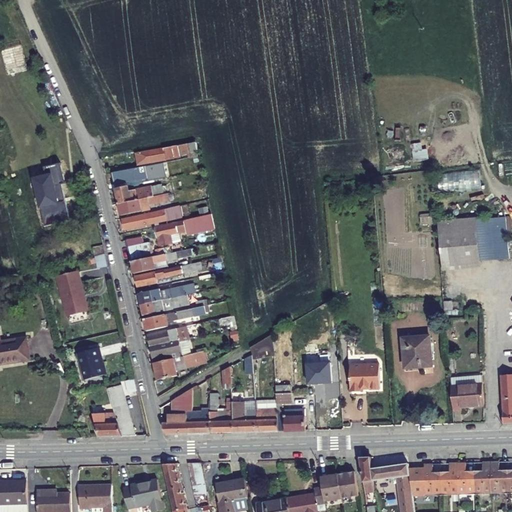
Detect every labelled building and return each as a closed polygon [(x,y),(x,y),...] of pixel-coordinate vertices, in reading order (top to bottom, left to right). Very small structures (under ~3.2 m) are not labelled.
[(8,76),(29,71),(22,45),(1,51),(8,76)] [(201,150),(200,143),(137,155),(139,165),(181,157),(181,154),(193,152),(201,150)] [(413,161),(428,161),(428,150),(422,150),(422,143),(412,143),(413,161)] [(34,179),(43,226),(68,222),(57,164),(43,167),(45,177),(34,179)] [(113,174),(115,185),(155,177),(153,166),(113,174)] [(480,172),(438,173),(438,191),(481,190),(480,172)] [(164,195),(162,185),(130,192),(129,186),(116,189),(119,205),(164,195)] [(119,205),(122,216),(151,209),(150,204),(170,200),(168,194),(164,195),(119,205)] [(123,219),(125,230),(170,221),(167,210),(123,219)] [(155,227),(158,238),(160,238),(160,242),(176,238),(175,234),(178,234),(177,231),(189,228),(191,235),(215,229),(212,215),(155,227)] [(443,220),(447,270),(486,267),(485,260),(482,219),(482,216),(443,220)] [(511,236),(510,216),(494,218),(497,259),(511,257),(511,236)] [(482,219),(485,260),(497,259),(494,218),(482,219)] [(176,238),(160,242),(162,248),(177,245),(176,238)] [(129,249),(144,245),(142,239),(128,242),(129,249)] [(129,249),(132,259),(153,254),(151,244),(144,245),(129,249)] [(95,256),(106,254),(104,245),(93,248),(95,256)] [(167,255),(168,261),(173,260),(174,265),(182,263),(181,258),(185,257),(184,251),(167,255)] [(132,263),(135,274),(156,269),(154,258),(132,263)] [(135,277),(138,288),(159,284),(158,281),(198,272),(197,264),(135,277)] [(80,271),(59,277),(70,317),(91,311),(80,271)] [(139,294),(142,306),(189,296),(196,294),(194,285),(161,293),(160,289),(139,294)] [(142,306),(144,317),(174,310),(174,309),(190,305),(189,296),(142,306)] [(194,303),(195,309),(206,307),(222,303),(221,297),(194,303)] [(145,320),(148,331),(169,327),(168,322),(208,314),(206,307),(195,309),(145,320)] [(148,336),(151,346),(180,340),(180,341),(190,339),(187,327),(148,336)] [(251,349),(254,357),(274,345),(273,335),(251,349)] [(409,337),(411,366),(436,364),(434,336),(409,337)] [(0,361),(2,361),(2,363),(29,359),(26,339),(0,343),(0,342),(0,361)] [(180,340),(151,346),(155,363),(193,355),(190,340),(180,343),(180,341),(180,340)] [(75,354),(83,382),(107,376),(99,348),(75,354)] [(155,363),(158,380),(179,376),(177,370),(208,363),(206,352),(193,355),(155,363)] [(367,387),(385,386),(384,361),(355,363),(356,390),(368,389),(367,387)] [(224,371),(224,389),(232,389),(231,367),(224,371)] [(455,376),(457,409),(465,408),(465,406),(489,404),(487,373),(455,376)] [(93,414),(100,438),(122,437),(110,388),(107,376),(100,378),(107,402),(108,402),(112,414),(93,414)] [(134,380),(125,382),(128,394),(137,392),(134,380)] [(123,385),(110,388),(122,437),(136,436),(132,419),(126,420),(124,411),(130,410),(123,385)] [(277,386),(278,408),(280,432),(306,431),(306,410),(283,410),(283,404),(293,404),(292,385),(277,386)] [(171,435),(188,435),(188,412),(187,393),(175,400),(178,408),(175,409),(175,416),(170,416),(170,423),(164,424),(169,433),(171,435)] [(211,434),(234,433),(233,402),(233,400),(228,400),(228,403),(227,403),(228,410),(220,411),(219,399),(212,399),(210,411),(210,412),(211,434)] [(239,401),(233,402),(234,433),(257,432),(256,409),(256,405),(251,405),(252,421),(245,421),(244,404),(239,404),(239,401)] [(278,408),(256,409),(257,432),(280,432),(278,408)] [(188,435),(211,434),(210,412),(203,412),(204,415),(193,415),(193,412),(188,412),(188,435)] [(371,456),(361,456),(366,493),(376,492),(374,481),(372,467),(371,456)] [(484,470),(475,470),(476,493),(492,493),(491,461),(484,461),(484,470)] [(500,461),(491,461),(492,493),(509,492),(508,469),(500,469),(500,461)] [(176,462),(164,463),(170,488),(182,485),(176,462)] [(202,462),(193,462),(197,482),(206,480),(202,462)] [(450,471),(442,471),(442,494),(459,493),(458,462),(450,462),(450,471)] [(467,462),(458,462),(459,493),(476,493),(475,470),(467,470),(467,462)] [(372,467),(374,481),(390,478),(391,484),(393,485),(398,484),(402,511),(415,511),(414,495),(410,467),(409,463),(372,467)] [(434,471),(433,463),(424,463),(425,466),(410,467),(414,495),(442,494),(442,471),(434,471)] [(355,470),(321,476),(323,486),(325,499),(359,494),(355,470)] [(245,478),(217,484),(222,511),(235,511),(233,500),(249,497),(245,478)] [(132,486),(124,488),(129,508),(152,503),(154,511),(165,509),(157,479),(132,485),(132,486)] [(1,503),(28,502),(27,480),(0,480),(0,506),(1,507),(1,503)] [(211,504),(206,480),(197,482),(203,506),(211,504)] [(113,485),(81,486),(82,507),(113,506),(113,485)] [(170,488),(175,510),(185,508),(186,508),(187,508),(182,485),(170,488)] [(303,495),(287,498),(289,511),(319,511),(327,509),(325,499),(323,486),(315,487),(316,494),(303,496),(303,495)] [(52,489),(37,489),(38,511),(71,511),(71,492),(53,493),(52,489)] [(289,511),(287,498),(258,503),(260,511),(289,511)]
